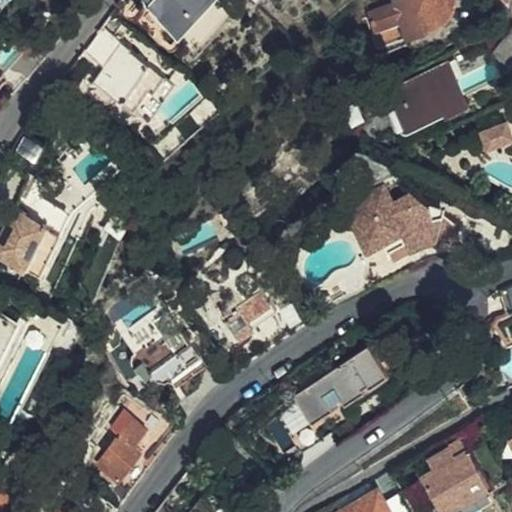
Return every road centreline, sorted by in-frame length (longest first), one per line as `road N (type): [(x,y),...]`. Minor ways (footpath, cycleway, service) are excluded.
road 1 (residential): [(455,294),(433,279),(398,287),(257,373),(212,410),(133,511)]
road 2 (residential): [(279,511),(331,462),(448,377),(464,355),(468,322),(455,294)]
road 3 (residential): [(0,136),(103,0)]
